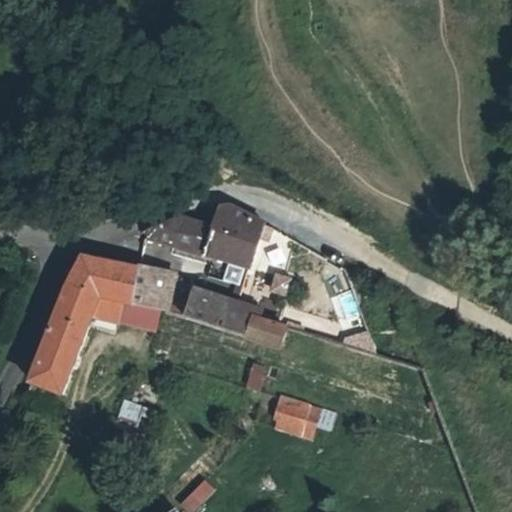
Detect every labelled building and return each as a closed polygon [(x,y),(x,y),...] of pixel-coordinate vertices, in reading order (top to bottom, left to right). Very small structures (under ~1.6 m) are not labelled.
[(274,240),(285,245),(289,236),(249,210),(245,207),(241,205),(236,205),(227,223),(224,229),(249,240),(270,248),(274,240)] [(166,249),(179,253),(182,247),(236,262),(241,263),(249,240),(224,229),(227,223),(187,213),(155,225),(151,239),(169,244),(166,249)] [(259,268),(270,248),(249,240),(241,263),(254,267),(259,268)] [(280,252),(285,245),(274,240),(270,248),(280,252)] [(234,269),(236,262),(182,247),(179,253),(186,255),(234,269)] [(101,287),(137,298),(144,263),(88,253),(65,282),(59,298),(43,346),(35,377),(70,386),(101,287)] [(145,261),(144,263),(137,298),(171,308),(179,267),(145,261)] [(188,313),(223,324),(231,289),(199,280),(188,313)] [(239,291),(231,289),(223,324),(250,332),(257,309),(260,298),(239,291)] [(334,315),(355,309),(351,296),(330,303),(334,315)] [(295,322),(257,309),(250,332),(288,344),(295,322)] [(263,390),(268,364),(249,361),(244,387),(263,390)] [(112,428),(144,437),(152,408),(121,399),(112,428)] [(306,407),(292,403),(283,429),(297,433),(306,407)] [(186,511),(194,511),(214,490),(200,478),(177,504),(186,511)]
